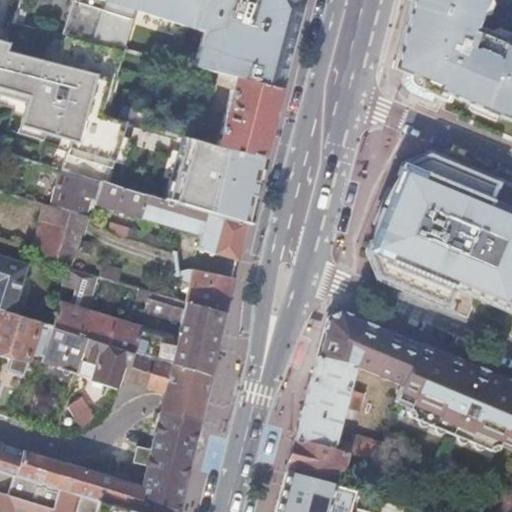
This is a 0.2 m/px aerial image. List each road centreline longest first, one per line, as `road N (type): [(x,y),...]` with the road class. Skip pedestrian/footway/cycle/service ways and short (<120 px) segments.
road 1 (residential): [(248,426),(150,402),(88,439),(48,447),(0,432)]
road 2 (primary): [(343,0),(282,243)]
road 3 (residential): [(309,269),(511,351)]
road 4 (residential): [(511,172),(349,102)]
road 5 (primary): [(309,269),(349,102)]
